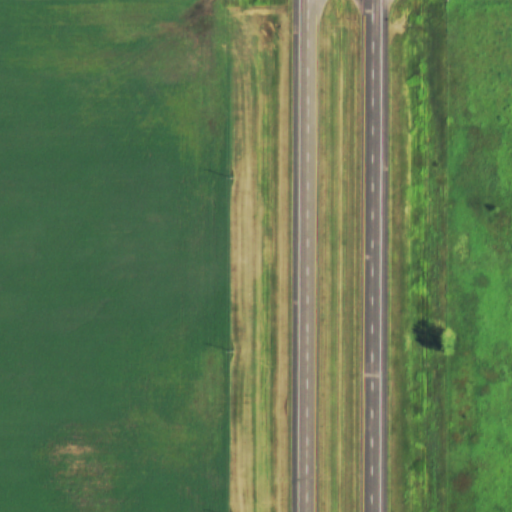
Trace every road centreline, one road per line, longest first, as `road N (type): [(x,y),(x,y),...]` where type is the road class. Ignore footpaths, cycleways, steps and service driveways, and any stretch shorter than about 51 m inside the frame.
road 1 (primary): [(375,511),(377,0)]
road 2 (primary): [(309,0),(309,511)]
